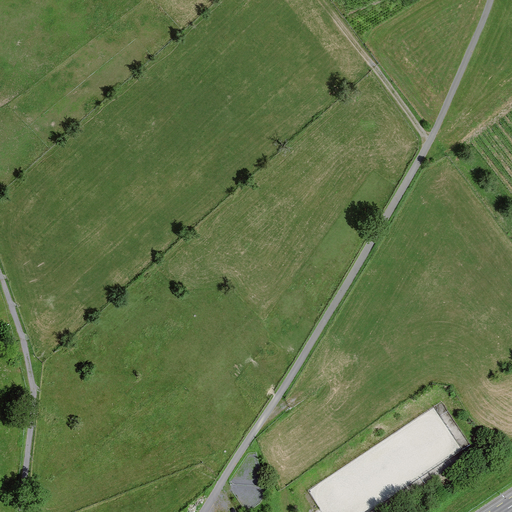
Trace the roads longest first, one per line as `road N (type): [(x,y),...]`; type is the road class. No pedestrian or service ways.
road 1 (unclassified): [(206,511),(413,171),(490,0)]
road 2 (track): [(0,270),(33,397),(20,511)]
road 3 (track): [(323,0),(428,143)]
